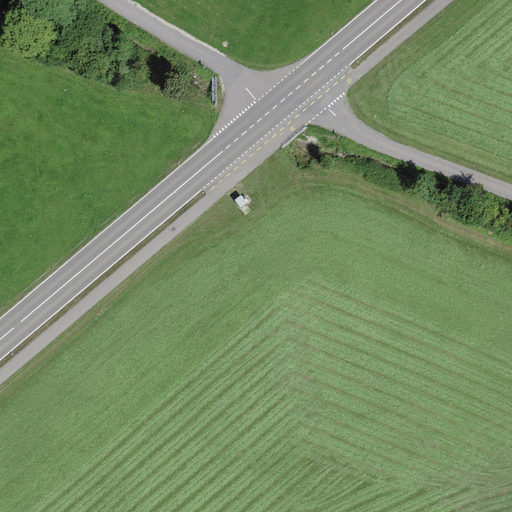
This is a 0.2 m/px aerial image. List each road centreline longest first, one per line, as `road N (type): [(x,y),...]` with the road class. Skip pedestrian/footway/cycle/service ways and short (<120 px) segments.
road 1 (secondary): [(268,114),(0,341)]
road 2 (unclassified): [(511,193),(361,137),(305,83)]
road 3 (unclassified): [(268,114),(224,70),(107,0)]
road 4 (secondary): [(403,0),(305,83)]
